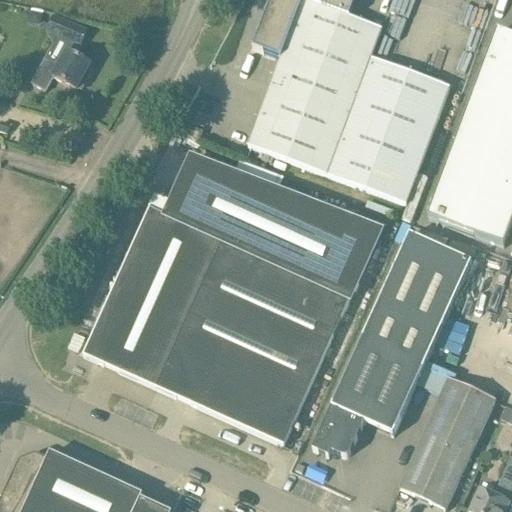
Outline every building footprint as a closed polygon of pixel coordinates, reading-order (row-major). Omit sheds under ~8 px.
[(303,5),(350,23),(358,0),(272,0),(252,53),(281,64),(303,5)] [(327,181),(371,64),(382,35),(350,23),(303,5),(281,64),(249,152),(327,181)] [(88,32),(54,18),(47,35),(81,49),(88,32)] [(511,41),(497,36),(427,223),(504,252),(510,235),(511,229),(511,41)] [(41,72),(32,87),(46,94),(54,81),(77,93),(83,80),(87,81),(92,73),(89,70),(90,67),(67,55),(60,70),(46,62),(41,72)] [(371,64),(327,181),(406,210),(402,222),(412,225),(428,180),(419,177),(450,93),(371,64)] [(203,136),(181,127),(176,140),(198,148),(203,136)] [(381,237),(193,164),(167,220),(151,213),(84,360),(284,450),(351,303),(381,237)] [(472,268),(410,240),(365,338),(313,455),(329,462),(331,457),(342,461),(343,462),(345,462),(346,462),(347,462),(349,461),(350,460),(350,458),(364,428),(393,441),(472,268)] [(449,385),(424,440),(470,461),(496,406),(449,385)] [(511,413),(506,410),(500,422),(511,427),(511,413)] [(447,511),(470,461),(424,440),(399,495),(437,511),(447,511)] [(0,509),(0,511),(160,511),(141,503),(143,500),(51,457),(47,464),(36,459),(20,465),(3,504),(0,509)] [(479,499),(472,511),(511,511),(511,462),(499,489),(503,491),(499,499),(495,497),(482,491),(479,499)]
